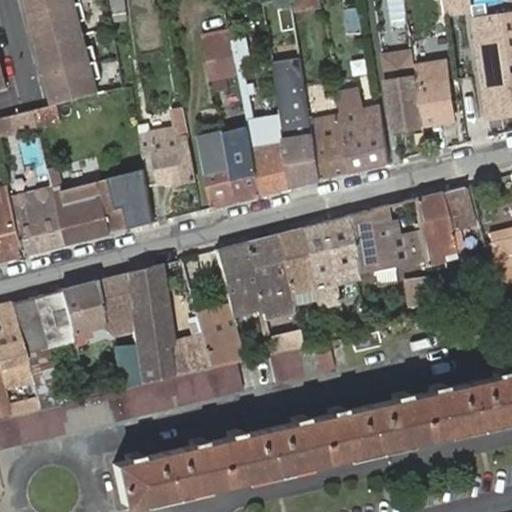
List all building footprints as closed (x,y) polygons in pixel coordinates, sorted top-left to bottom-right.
[(58,105),(97,96),(93,81),(101,80),(93,48),(85,49),(78,22),(85,21),(80,0),(26,0),(53,106),(58,105)] [(111,0),(113,15),(129,13),(127,0),(111,0)] [(324,0),(296,0),(298,13),(326,9),(324,0)] [(471,0),(445,0),(448,15),(472,12),(471,0)] [(511,14),(471,20),(484,122),(511,117),(511,14)] [(233,36),(209,40),(211,54),(236,49),(233,36)] [(236,49),(211,54),(216,80),(230,77),(241,75),(236,49)] [(414,53),(386,57),(397,131),(426,127),(416,64),(414,53)] [(297,188),(324,183),(312,120),(300,58),(273,63),(285,125),(288,142),(297,188)] [(416,64),(426,127),(460,121),(454,81),(450,59),(416,64)] [(232,90),(230,77),(216,80),(219,93),(232,90)] [(343,114),(353,175),(392,165),(386,121),(365,126),(364,113),(362,88),(339,92),(343,114)] [(0,139),(63,123),(58,105),(53,106),(0,119),(0,139)] [(365,126),(386,121),(384,109),(364,113),(365,126)] [(186,110),(175,112),(178,126),(141,134),(148,170),(150,187),(176,181),(178,186),(197,181),(189,138),(191,137),(186,110)] [(312,120),(324,183),(353,175),(343,114),(312,120)] [(259,129),(262,146),(288,142),(285,125),(259,129)] [(203,144),(216,209),(264,197),(255,149),(252,133),(203,144)] [(45,163),(41,139),(21,141),(25,166),(45,163)] [(255,149),(264,197),(297,188),(288,142),(262,146),(255,149)] [(14,167),(5,170),(9,189),(12,200),(22,197),(14,167)] [(148,170),(110,182),(118,211),(130,208),(136,231),(155,223),(150,187),(148,170)] [(55,195),(68,247),(136,231),(130,208),(118,211),(110,182),(55,195)] [(441,193),(450,231),(476,224),(466,187),(441,193)] [(4,205),(0,205),(0,264),(27,257),(12,200),(9,189),(1,191),(4,205)] [(55,195),(54,190),(22,197),(12,200),(27,257),(68,247),(55,195)] [(443,252),(455,250),(450,231),(441,193),(417,200),(422,234),(427,262),(428,268),(428,272),(448,267),(443,252)] [(387,207),(349,216),(358,273),(396,267),(411,264),(406,236),(400,237),(397,221),(390,223),(387,207)] [(316,301),(317,307),(340,303),(337,285),(359,279),(358,273),(349,216),(302,229),(316,301)] [(511,228),(491,234),(493,244),(511,239),(511,228)] [(291,298),(293,307),(316,301),(302,229),(277,235),(291,298)] [(422,234),(406,236),(411,264),(427,262),(422,234)] [(246,243),(261,306),(291,298),(277,235),(246,243)] [(505,287),(511,284),(511,239),(493,244),(505,287)] [(230,307),(232,313),(261,306),(246,243),(216,250),(230,307)] [(201,261),(183,265),(190,294),(208,290),(201,261)] [(139,382),(169,374),(161,320),(159,303),(165,302),(161,265),(126,274),(139,382)] [(410,299),(432,296),(428,272),(428,268),(405,270),(410,299)] [(139,382),(126,274),(97,281),(105,323),(115,376),(117,387),(139,382)] [(70,332),(105,323),(97,281),(59,291),(70,332)] [(12,302),(38,407),(60,401),(47,348),(72,341),(70,332),(59,291),(12,302)] [(38,407),(12,302),(0,305),(0,314),(2,323),(0,330),(0,378),(9,415),(38,407)] [(196,316),(198,323),(232,314),(232,313),(230,307),(196,316)] [(200,335),(207,365),(234,357),(242,356),(232,314),(198,323),(200,335)] [(161,320),(169,374),(207,365),(200,335),(175,342),(170,319),(161,320)] [(381,327),(355,332),(358,347),(385,342),(381,327)] [(326,339),(267,351),(273,383),(332,370),(326,339)] [(207,365),(169,374),(139,382),(117,387),(86,395),(60,401),(38,407),(9,415),(0,416),(0,446),(243,388),(234,357),(207,365)] [(122,502),(511,414),(511,371),(505,373),(504,367),(492,370),(493,375),(444,386),(442,381),(429,384),(430,390),(406,395),(405,390),(392,392),(393,398),(342,410),(341,404),(328,407),(330,412),(305,418),(304,412),(291,416),(293,421),(243,432),(241,427),(228,430),(229,435),(203,441),(202,436),(190,438),(192,443),(139,455),(138,450),(125,453),(127,458),(113,461),(122,502)] [(86,395),(117,387),(115,376),(83,385),(86,395)] [(0,416),(9,415),(0,378),(0,416)]
